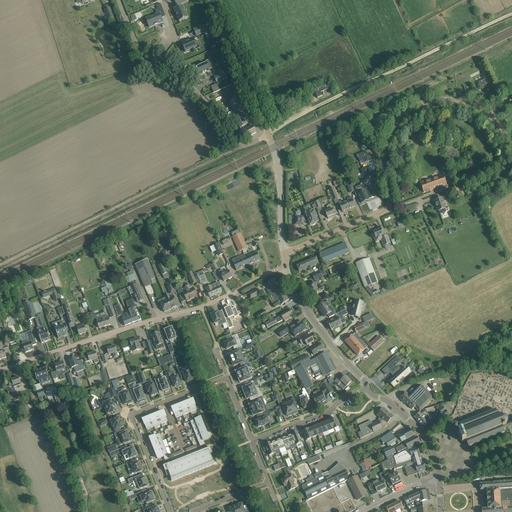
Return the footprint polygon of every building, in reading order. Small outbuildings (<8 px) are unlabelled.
[(182,5),(174,9),(179,22),(185,19),(188,18),(186,13),(182,5)] [(109,7),(104,9),(108,19),(113,17),(109,7)] [(90,8),(81,11),(83,17),(92,15),(90,8)] [(143,16),(148,14),(147,10),(132,16),(135,26),(140,24),(139,20),(144,18),(143,16)] [(150,17),(146,19),(149,27),(163,22),(161,18),(159,13),(157,14),(155,15),(155,16),(151,18),(150,17)] [(193,29),(196,36),(207,31),(207,32),(207,31),(204,24),(204,25),(193,29)] [(182,44),(185,52),(197,47),(195,43),(198,41),(197,38),(194,39),(193,39),(182,44)] [(206,63),(196,67),(196,68),(196,69),(196,70),(197,70),(199,75),(210,70),(210,69),(214,67),(212,62),(209,64),(208,62),(206,63)] [(220,75),(215,77),(218,82),(227,78),(223,70),(219,72),(220,75)] [(485,79),(478,83),(482,90),(489,86),(485,79)] [(327,84),(314,90),(317,98),(322,96),(321,93),(325,91),(329,89),(327,84)] [(241,115),(235,118),(240,128),(246,125),(241,115)] [(242,132),(240,133),(243,140),(256,133),(253,126),(248,128),(246,125),(240,128),(242,132)] [(341,135),(336,138),(338,144),(344,142),(341,135)] [(358,159),(358,158),(360,162),(370,158),(368,154),(367,155),(365,151),(356,155),(358,159)] [(361,170),(366,180),(371,178),(367,167),(361,170)] [(443,175),(420,183),(424,192),(446,184),(443,175)] [(351,182),(346,184),(350,193),(354,191),(351,182)] [(461,186),(451,190),(454,199),(464,196),(461,186)] [(333,188),(329,189),(334,200),(337,198),(333,188)] [(365,192),(358,195),(362,203),(369,201),(366,196),(369,195),(371,199),(375,198),(371,188),(364,191),(365,192)] [(348,201),(346,202),(349,209),(355,206),(353,201),(351,197),(347,199),(348,201)] [(438,199),(433,201),(435,205),(436,205),(438,211),(439,211),(440,213),(441,214),(445,212),(445,211),(444,209),(445,208),(442,198),(438,199)] [(343,200),(338,202),(340,207),(342,212),(349,209),(346,202),(344,203),(343,200)] [(328,210),(325,212),(325,213),(327,218),(328,218),(328,219),(332,217),(332,216),(334,215),(332,210),(332,209),(330,205),(327,207),(328,210)] [(295,216),(295,225),(304,225),(304,221),(305,221),(305,222),(309,222),(310,225),(312,224),(313,225),(314,224),(315,224),(315,223),(317,222),(316,222),(318,221),(317,217),(314,210),(306,214),(307,217),(304,218),(304,217),(295,216)] [(374,232),(373,232),(375,237),(374,238),(376,242),(381,240),(383,246),(384,248),(391,246),(390,243),(389,240),(387,235),(384,237),(383,235),(381,229),(377,230),(376,229),(374,231),(374,232)] [(240,233),(233,237),(236,244),(244,241),(240,233)] [(394,239),(391,240),(393,246),(396,244),(400,242),(399,237),(395,239),(394,239)] [(223,241),(225,247),(234,244),(232,238),(223,241)] [(244,241),(236,244),(239,252),(242,250),(247,248),(245,243),(244,241)] [(218,243),(213,246),(218,256),(223,254),(218,243)] [(345,243),(319,253),(321,258),(323,263),(337,258),(349,253),(345,243)] [(257,252),(245,257),(248,265),(260,260),(257,252)] [(244,255),(232,260),(234,266),(236,270),(248,265),(245,257),(244,255)] [(304,262),(296,265),(299,272),(304,270),(314,266),(315,267),(319,265),(318,262),(316,257),(304,262)] [(369,258),(356,263),(365,287),(378,282),(369,258)] [(147,260),(135,265),(144,288),(152,284),(150,280),(155,278),(147,260)] [(163,264),(159,266),(163,275),(167,273),(163,264)] [(222,270),(219,271),(221,275),(222,277),(224,281),(232,277),(230,273),(228,271),(224,273),(222,270)] [(132,271),(127,273),(130,282),(136,279),(132,271)] [(200,271),(194,274),(195,276),(198,285),(203,283),(201,278),(204,277),(203,273),(201,271),(200,271)] [(320,273),(312,276),(315,281),(322,278),(320,273)] [(192,274),(188,276),(190,281),(192,285),(196,283),(195,279),(192,274)] [(274,279),(264,285),(271,296),(281,289),(274,279)] [(130,287),(127,288),(130,294),(133,293),(135,298),(137,303),(143,300),(141,296),(135,282),(129,284),(130,287)] [(169,286),(167,287),(170,294),(176,291),(172,285),(171,282),(167,284),(169,286)] [(210,286),(205,288),(208,293),(210,297),(222,292),(220,288),(219,286),(218,283),(210,286)] [(314,283),(307,287),(311,296),(316,294),(324,290),(322,286),(317,289),(314,283)] [(178,291),(177,291),(179,294),(180,298),(184,296),(187,302),(191,300),(190,299),(197,296),(193,288),(192,286),(191,285),(189,284),(188,284),(186,285),(185,287),(185,288),(183,289),(178,291)] [(55,288),(48,291),(50,296),(52,295),(54,301),(59,299),(55,288)] [(253,291),(248,294),(251,299),(256,296),(260,294),(257,289),(253,291)] [(281,289),(271,296),(274,300),(275,300),(276,302),(273,304),(275,307),(280,304),(281,305),(284,303),(289,300),(281,289)] [(168,295),(165,296),(171,309),(178,306),(174,297),(169,299),(168,297),(169,296),(168,295)] [(108,299),(103,301),(105,306),(107,306),(108,309),(111,318),(116,316),(116,315),(117,315),(114,307),(110,298),(109,299),(108,299)] [(132,299),(126,302),(127,307),(128,310),(130,313),(131,316),(129,317),(128,317),(131,323),(139,320),(134,308),(136,307),(132,299)] [(65,300),(62,302),(63,307),(69,324),(74,323),(68,306),(67,302),(66,303),(65,300)] [(160,303),(161,305),(161,306),(160,307),(161,310),(163,309),(164,312),(171,309),(166,300),(160,303)] [(29,301),(23,303),(29,320),(35,318),(29,301)] [(355,301),(351,316),(359,318),(363,303),(359,302),(358,302),(355,301)] [(324,303),(318,307),(322,314),(323,314),(324,313),(326,316),(327,315),(328,314),(330,317),(329,317),(329,318),(330,317),(335,315),(337,314),(332,307),(329,309),(324,303)] [(119,305),(114,307),(117,315),(118,317),(121,316),(123,320),(122,320),(123,321),(125,326),(131,323),(128,317),(129,317),(127,314),(127,313),(123,314),(119,305)] [(225,312),(222,313),(229,329),(233,327),(230,318),(234,317),(234,318),(239,316),(235,308),(232,309),(230,307),(224,309),(225,312)] [(282,315),(275,319),(277,323),(283,320),(284,320),(285,321),(288,320),(292,317),(291,316),(292,315),(290,312),(292,311),(291,309),(286,311),(281,314),(282,315)] [(265,310),(259,313),(262,318),(268,314),(265,310)] [(332,321),(327,323),(331,330),(334,328),(335,330),(339,327),(339,326),(342,325),(340,321),(344,319),(343,316),(348,314),(346,310),(342,312),(339,313),(341,317),(338,318),(337,318),(334,320),(332,321)] [(214,312),(209,314),(211,318),(212,318),(214,323),(218,322),(219,326),(226,323),(223,315),(219,316),(218,312),(215,313),(214,312)] [(369,317),(363,320),(365,323),(374,319),(372,315),(368,316),(369,317)] [(106,316),(96,320),(97,324),(99,328),(111,324),(109,320),(109,318),(108,316),(106,316)] [(273,319),(265,324),(268,329),(276,324),(273,319)] [(62,320),(52,324),(54,328),(58,339),(67,335),(63,324),(62,320)] [(296,324),(290,329),(295,337),(304,331),(307,329),(304,325),(302,322),(301,321),(296,324)] [(84,324),(76,326),(77,328),(77,330),(79,335),(86,332),(85,328),(84,326),(84,324)] [(363,324),(354,328),(356,332),(365,328),(363,324)] [(46,325),(36,328),(38,332),(41,343),(50,340),(47,329),(46,325)] [(282,329),(277,332),(281,337),(289,332),(286,326),(282,329)] [(165,330),(164,330),(169,341),(176,338),(175,335),(176,334),(174,330),(173,331),(172,327),(169,328),(169,327),(164,329),(165,330)] [(26,332),(19,335),(22,341),(22,343),(23,345),(24,347),(25,351),(26,351),(26,352),(30,351),(30,350),(33,349),(32,346),(36,344),(31,331),(26,332)] [(152,335),(151,335),(153,339),(156,347),(160,345),(161,348),(164,347),(163,344),(159,332),(152,335)] [(13,333),(7,335),(11,346),(17,343),(13,333)] [(345,341),(351,348),(361,339),(355,333),(353,335),(352,335),(345,341)] [(227,342),(224,343),(226,349),(237,345),(235,342),(240,341),(237,334),(226,339),(227,342)] [(305,335),(298,339),(301,344),(305,342),(307,346),(314,342),(310,335),(306,338),(305,335)] [(379,337),(369,345),(374,351),(384,342),(379,337)] [(133,340),(130,341),(131,346),(133,350),(136,349),(137,351),(141,349),(139,344),(137,339),(136,338),(133,339),(133,340)] [(361,339),(351,348),(358,356),(364,349),(367,347),(361,339)] [(149,341),(142,343),(144,348),(147,348),(149,356),(153,354),(149,341)] [(320,343),(309,350),(311,353),(311,352),(313,355),(323,349),(320,343)] [(0,359),(6,358),(5,354),(10,353),(8,346),(3,348),(3,350),(0,351),(0,359)] [(115,346),(107,348),(109,355),(112,354),(113,357),(118,356),(116,352),(117,352),(115,346)] [(229,355),(228,357),(229,359),(231,360),(242,356),(241,354),(244,352),(243,349),(240,351),(240,350),(228,355),(229,355)] [(259,350),(254,352),(257,360),(262,358),(259,350)] [(88,357),(84,358),(86,362),(94,360),(95,364),(99,362),(97,359),(98,359),(95,352),(87,354),(88,357)] [(314,359),(295,369),(306,390),(309,389),(313,386),(305,370),(317,364),(323,376),(325,376),(331,373),(335,371),(325,353),(314,359)] [(158,360),(160,366),(161,365),(162,365),(166,364),(173,361),(173,360),(171,355),(171,356),(170,356),(168,357),(158,360)] [(231,361),(231,362),(232,365),(233,366),(240,363),(244,361),(243,358),(246,357),(245,355),(242,356),(231,360),(231,361)] [(307,355),(290,364),(293,370),(310,361),(309,357),(307,355)] [(397,357),(385,368),(390,373),(394,377),(393,378),(389,382),(394,387),(397,383),(398,384),(399,383),(398,383),(399,382),(400,383),(404,379),(403,378),(405,377),(410,372),(405,367),(403,369),(402,370),(399,373),(394,368),(394,367),(395,366),(395,367),(397,365),(399,363),(399,362),(401,361),(398,357),(397,357)] [(76,358),(69,360),(72,368),(74,367),(76,373),(80,371),(85,370),(82,360),(81,360),(77,362),(76,358)] [(57,371),(51,373),(53,380),(59,378),(58,376),(59,375),(61,380),(65,379),(63,374),(66,373),(65,369),(63,362),(55,365),(57,371)] [(103,362),(99,363),(101,370),(102,370),(106,382),(109,381),(105,369),(103,362)] [(236,372),(235,373),(236,376),(237,377),(238,377),(249,373),(252,371),(251,368),(249,363),(241,366),(241,367),(242,369),(238,371),(235,372),(236,372)] [(184,367),(178,369),(181,378),(184,377),(187,382),(188,383),(190,382),(190,381),(194,380),(189,368),(185,370),(184,367)] [(41,370),(34,372),(37,380),(39,380),(40,384),(51,380),(49,374),(48,375),(46,368),(45,368),(44,368),(42,368),(41,370)] [(171,372),(166,374),(168,379),(171,378),(175,387),(177,386),(178,387),(181,386),(181,385),(181,384),(182,383),(180,379),(179,380),(178,376),(175,377),(172,371),(171,372)] [(238,378),(237,379),(238,382),(240,382),(240,383),(251,378),(250,375),(253,374),(253,373),(252,372),(252,371),(249,373),(238,377),(238,378)] [(71,374),(67,375),(69,382),(71,387),(75,386),(73,381),(71,374)] [(267,375),(265,376),(266,379),(267,382),(273,380),(270,374),(267,375)] [(338,377),(334,382),(339,386),(339,385),(343,389),(346,386),(346,387),(348,385),(351,382),(345,376),(341,380),(338,377)] [(8,386),(6,387),(9,395),(16,393),(14,387),(21,385),(21,383),(21,382),(19,377),(11,380),(12,381),(8,382),(10,386),(8,386)] [(158,378),(155,380),(158,386),(160,385),(163,392),(165,391),(165,392),(169,391),(169,390),(169,389),(165,378),(159,381),(158,378)] [(78,379),(73,381),(75,386),(77,391),(82,389),(78,379)] [(243,390),(242,390),(243,393),(243,394),(257,389),(255,386),(258,385),(256,380),(255,380),(254,380),(248,383),(249,385),(242,388),(243,390)] [(321,393),(312,398),(316,404),(322,401),(322,402),(325,400),(325,399),(323,394),(326,393),(327,395),(333,392),(326,382),(321,385),(324,389),(320,391),(321,393)] [(132,384),(128,386),(132,394),(135,393),(138,402),(140,401),(140,402),(144,400),(144,399),(145,399),(141,388),(137,389),(135,383),(132,384)] [(153,384),(146,386),(148,393),(149,392),(151,396),(157,394),(153,384)] [(406,392),(400,398),(404,403),(405,402),(412,410),(415,407),(419,412),(433,399),(419,385),(409,396),(406,392)] [(257,389),(243,394),(243,395),(244,395),(245,398),(246,398),(246,399),(254,396),(255,399),(262,397),(263,396),(261,392),(260,392),(258,388),(257,389)] [(107,406),(104,407),(108,415),(111,413),(112,414),(113,414),(113,415),(115,414),(115,413),(115,412),(114,408),(115,408),(113,403),(112,404),(111,401),(110,401),(110,400),(110,398),(111,397),(112,398),(116,396),(113,389),(109,391),(110,393),(108,394),(106,396),(105,398),(105,400),(105,402),(107,406)] [(42,390),(36,392),(39,398),(45,396),(43,390),(42,390)] [(119,390),(116,392),(118,397),(121,396),(125,405),(128,404),(128,405),(132,403),(131,402),(132,402),(130,398),(131,398),(129,394),(127,391),(123,392),(123,390),(120,392),(119,390)] [(16,393),(6,396),(9,403),(18,400),(16,393)] [(301,402),(302,406),(303,406),(304,409),(310,406),(308,400),(310,399),(308,395),(307,394),(303,396),(303,397),(304,399),(301,401),(301,402)] [(249,406),(248,406),(250,410),(251,410),(251,411),(265,405),(262,397),(255,399),(253,400),(254,403),(249,405),(249,406)] [(294,397),(287,401),(292,413),(293,413),(293,414),(297,413),(296,412),(298,411),(295,403),(296,403),(294,397)] [(193,400),(186,402),(190,412),(197,410),(193,400)] [(287,401),(281,403),(287,416),(288,415),(288,416),(291,415),(291,414),(292,413),(287,401)] [(186,402),(179,405),(183,415),(190,412),(186,402)] [(179,405),(172,408),(176,418),(183,415),(179,405)] [(251,412),(250,412),(252,415),(253,415),(253,416),(259,414),(260,416),(260,417),(269,413),(268,413),(265,405),(266,405),(265,405),(251,411),(251,412)] [(438,416),(437,417),(438,418),(441,422),(449,415),(446,412),(443,407),(440,409),(438,410),(441,414),(438,416)] [(361,432),(358,433),(360,439),(363,437),(370,434),(373,432),(373,433),(382,429),(383,429),(388,424),(387,423),(393,418),(392,418),(393,417),(391,415),(390,416),(383,408),(380,412),(377,415),(380,418),(381,417),(383,420),(380,423),(379,421),(372,424),(371,421),(359,426),(361,432)] [(418,414),(414,417),(419,422),(423,428),(429,423),(432,427),(437,423),(434,420),(430,415),(429,415),(429,414),(425,409),(421,412),(418,414)] [(452,424),(452,427),(454,430),(456,430),(459,428),(461,428),(462,431),(458,432),(462,442),(466,441),(468,447),(471,446),(471,447),(475,446),(475,445),(505,432),(504,431),(505,430),(506,429),(506,428),(511,426),(511,422),(505,424),(507,423),(507,421),(508,420),(507,418),(507,417),(505,416),(504,416),(502,416),(502,415),(498,416),(499,415),(500,414),(499,412),(499,411),(497,411),(496,411),(496,410),(475,418),(465,422),(465,421),(461,422),(462,423),(459,424),(460,426),(459,425),(457,423),(455,423),(452,424)] [(164,411),(157,414),(161,424),(168,421),(164,411)] [(256,423),(255,423),(256,427),(257,426),(258,427),(262,426),(265,425),(265,424),(269,423),(268,420),(271,419),(269,414),(269,413),(260,417),(257,418),(258,418),(257,418),(258,421),(255,422),(256,423)] [(157,414),(150,417),(154,427),(161,424),(157,414)] [(150,417),(143,420),(147,430),(154,427),(150,417)] [(119,418),(111,421),(113,428),(115,432),(120,430),(120,428),(124,427),(122,421),(121,422),(119,418)] [(200,418),(190,422),(193,429),(203,425),(200,418)] [(336,418),(330,421),(333,429),(339,427),(336,418)] [(330,421),(324,423),(328,431),(333,429),(330,421)] [(324,423),(319,425),(323,433),(328,431),(324,423)] [(203,425),(193,429),(196,436),(206,432),(203,425)] [(319,425),(314,427),(317,435),(323,433),(319,425)] [(314,427),(309,429),(312,437),(317,435),(314,427)] [(309,429),(303,431),(306,440),(312,438),(312,437),(309,429)] [(391,432),(380,439),(383,444),(385,443),(388,447),(396,441),(398,444),(413,436),(408,429),(405,432),(404,430),(401,432),(402,434),(395,438),(391,432)] [(297,431),(292,434),(292,435),(296,445),(302,443),(297,431)] [(119,432),(114,434),(116,439),(121,437),(124,444),(131,441),(127,432),(120,435),(119,432)] [(206,432),(196,436),(200,446),(205,444),(204,441),(209,439),(206,432)] [(160,434),(150,438),(153,445),(163,441),(160,434)] [(292,435),(286,437),(290,446),(295,444),(296,445),(292,435)] [(286,437),(281,439),(286,451),(292,449),(290,446),(286,437)] [(402,445),(396,448),(398,452),(407,448),(408,449),(410,448),(412,446),(420,443),(416,437),(405,442),(401,444),(402,445)] [(281,439),(276,441),(279,450),(281,453),(286,451),(281,439)] [(163,441),(153,445),(155,452),(165,448),(163,441)] [(276,441),(271,443),(275,454),(275,453),(274,452),(279,450),(276,441)] [(270,442),(265,445),(269,456),(275,454),(271,443),(270,442)] [(116,445),(108,448),(109,453),(115,451),(118,450),(116,445)] [(127,446),(121,448),(123,452),(124,456),(128,455),(130,459),(137,456),(137,455),(138,455),(136,451),(135,451),(133,447),(128,450),(127,446)] [(393,446),(383,451),(386,457),(396,453),(393,447),(393,446)] [(390,459),(383,462),(385,467),(385,468),(393,466),(394,470),(402,467),(405,468),(407,474),(407,477),(418,474),(417,472),(418,472),(419,473),(423,471),(424,471),(424,470),(425,469),(423,463),(422,464),(421,460),(420,457),(420,458),(419,454),(420,454),(418,448),(417,448),(416,446),(413,447),(412,446),(410,448),(390,459)] [(210,447),(163,466),(167,476),(168,475),(170,475),(172,481),(171,481),(215,464),(214,464),(210,454),(212,453),(210,447)] [(165,448),(155,452),(158,459),(164,457),(165,461),(170,459),(165,448)] [(319,456),(307,460),(309,465),(320,460),(319,456)] [(132,461),(126,464),(129,470),(132,468),(135,474),(143,471),(139,462),(133,464),(132,461)] [(308,483),(302,486),(309,500),(348,481),(350,480),(348,476),(345,470),(346,470),(340,464),(329,474),(328,472),(316,478),(315,476),(313,477),(312,476),(310,477),(310,479),(306,480),(308,483)] [(369,470),(359,475),(361,479),(371,474),(369,470)] [(394,471),(384,476),(385,476),(386,478),(387,481),(386,481),(387,483),(391,482),(392,485),(394,485),(395,487),(402,483),(401,481),(400,479),(399,478),(396,473),(395,473),(394,472),(394,471)] [(291,475),(281,479),(284,485),(285,487),(286,486),(289,491),(296,488),(293,483),(294,482),(293,479),(294,478),(294,477),(294,476),(294,475),(293,474),(292,474),(291,475)] [(132,478),(128,480),(130,485),(133,483),(134,483),(133,482),(136,481),(138,486),(140,489),(149,486),(145,477),(141,478),(140,475),(132,478)] [(350,480),(348,481),(356,498),(358,500),(367,496),(365,494),(364,491),(357,476),(350,480)] [(377,480),(367,485),(370,491),(375,488),(377,493),(386,488),(385,484),(384,484),(383,482),(383,481),(382,479),(378,481),(377,480)] [(480,486),(480,489),(480,490),(481,492),(484,491),(484,490),(487,489),(487,491),(487,498),(487,501),(488,509),(481,509),(481,511),(511,511),(511,499),(511,492),(511,491),(511,481),(498,482),(493,483),(480,484),(480,486)] [(137,494),(136,494),(137,497),(137,498),(138,500),(139,504),(143,502),(145,501),(146,504),(155,501),(153,496),(154,495),(152,493),(151,492),(147,494),(146,490),(137,494)] [(418,493),(404,499),(406,504),(409,510),(410,509),(415,508),(417,507),(415,503),(420,502),(427,500),(426,492),(425,491),(418,493)] [(400,501),(393,505),(396,511),(401,511),(404,510),(403,508),(400,501)] [(306,502),(302,504),(304,507),(306,511),(311,511),(307,505),(308,505),(306,502)]
